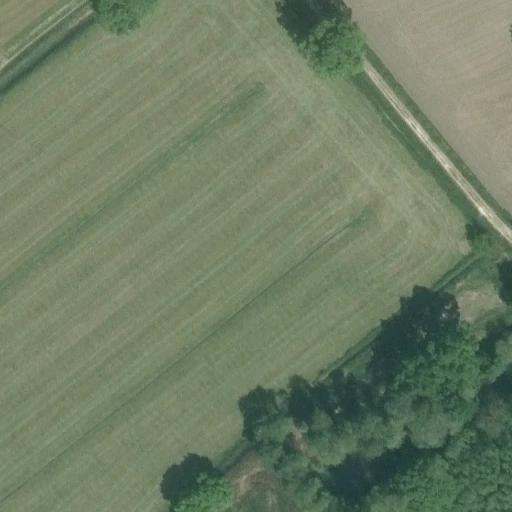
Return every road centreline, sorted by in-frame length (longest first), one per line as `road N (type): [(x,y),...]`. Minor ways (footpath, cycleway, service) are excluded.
road 1 (track): [(313,0),(510,234)]
road 2 (track): [(95,0),(0,76)]
